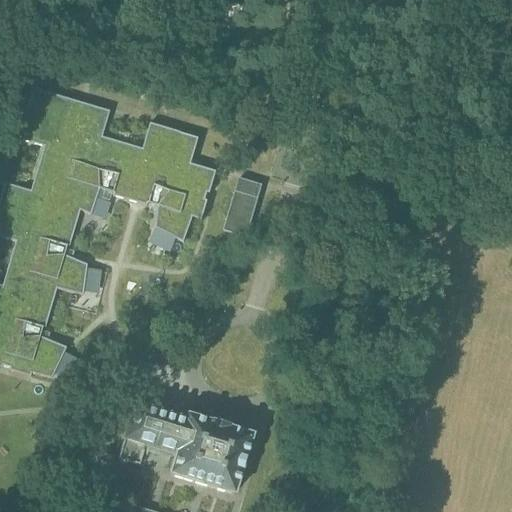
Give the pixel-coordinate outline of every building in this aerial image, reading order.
[(511,16),(511,0),(488,0),(493,21),(511,16)] [(496,33),(496,32),(483,34),(485,43),(492,41),(493,46),(511,42),(510,38),(511,38),(510,30),(496,33)] [(271,113),(285,116),(292,93),(277,89),(271,113)] [(90,217),(96,197),(99,190),(112,194),(121,166),(126,168),(132,148),(101,139),(109,113),(32,90),(17,140),(43,148),(32,184),(61,193),(57,209),(78,216),(79,212),(90,217)] [(154,230),(184,244),(193,218),(202,221),(208,202),(205,201),(208,194),(210,195),(217,173),(191,165),(199,140),(149,125),(141,150),(132,148),(126,168),(121,166),(112,194),(111,197),(146,207),(147,205),(156,208),(154,230)] [(247,239),(262,186),(239,180),(224,232),(247,239)] [(82,297),(86,266),(63,257),(66,247),(68,248),(78,216),(57,209),(61,193),(32,184),(30,193),(4,185),(0,196),(0,238),(15,243),(4,278),(25,284),(25,286),(55,295),(56,290),(82,297)] [(66,349),(53,344),(39,338),(42,329),(44,329),(55,295),(25,286),(25,284),(4,278),(1,287),(0,287),(0,369),(1,369),(2,367),(9,369),(8,371),(30,378),(31,375),(51,380),(66,349)] [(187,417),(185,423),(155,414),(156,412),(134,405),(123,441),(124,441),(117,461),(138,468),(145,448),(175,457),(169,476),(233,496),(251,437),(187,417)]
